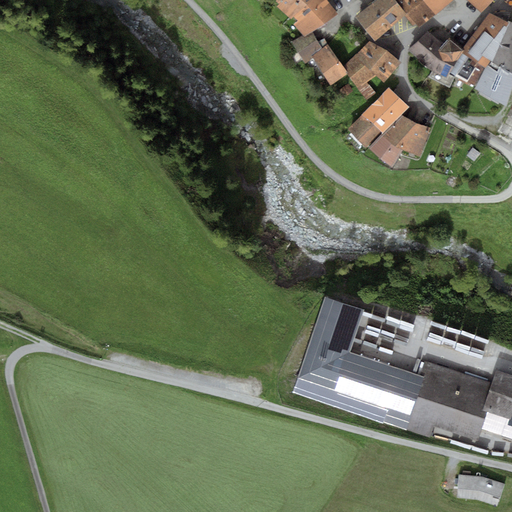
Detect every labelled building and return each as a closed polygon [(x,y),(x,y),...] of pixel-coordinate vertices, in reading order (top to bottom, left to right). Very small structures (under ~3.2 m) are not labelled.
[(276,0),(276,1),(279,4),(277,6),(290,18),(293,15),(310,0),(276,0)] [(310,0),(293,15),(298,21),(293,24),(304,37),(312,32),(338,14),(327,0),(310,0)] [(394,0),(376,0),(356,16),(375,40),(406,14),(394,0)] [(436,14),(424,0),(396,0),(419,27),(436,14)] [(424,0),(436,14),(453,0),(424,0)] [(468,0),(480,11),(491,0),(468,0)] [(489,13),(450,73),(474,85),(477,79),(478,80),(487,65),(490,67),(492,62),(509,22),(489,13)] [(511,72),(511,22),(509,22),(492,62),(499,66),(511,72)] [(427,31),(408,50),(431,70),(427,76),(450,88),(454,78),(448,74),(464,50),(449,38),(444,44),(427,31)] [(304,37),(293,43),(304,61),(312,56),(322,48),(312,32),(304,37)] [(386,50),(369,41),(357,53),(376,75),(384,82),(401,62),(386,50)] [(322,48),(312,56),(313,57),(307,61),(313,69),(318,65),(330,85),(347,73),(328,44),(322,48)] [(346,65),(347,71),(359,90),(368,84),(367,82),(376,75),(357,53),(346,65)] [(474,89),(506,106),(511,86),(511,72),(499,66),(492,62),(490,67),(487,65),(474,89)] [(349,84),(339,90),(344,97),(353,91),(349,84)] [(368,84),(359,90),(366,100),(376,93),(368,84)] [(388,88),(363,114),(381,132),(409,107),(388,88)] [(381,132),(363,114),(347,129),(367,146),(381,132)] [(420,156),(431,127),(404,116),(383,136),(403,150),(420,156)] [(383,136),(369,148),(392,169),(403,150),(383,136)] [(472,147),(466,155),(474,161),(480,153),(472,147)] [(335,392),(349,352),(363,311),(326,298),(298,379),(335,392)] [(445,346),(466,352),(466,359),(477,358),(477,361),(484,361),(490,342),(473,337),(465,337),(464,325),(446,320),(437,317),(430,341),(430,345),(437,347),(445,346)] [(374,405),(388,365),(349,352),(335,392),(374,405)] [(490,382),(430,362),(425,377),(419,396),(484,417),(486,410),(510,418),(511,413),(511,374),(495,369),(490,382)] [(407,430),(425,377),(388,365),(374,405),(384,408),(380,420),(407,430)] [(484,417),(419,396),(407,430),(430,437),(433,426),(476,440),(480,428),(505,436),(510,418),(486,410),(484,417)] [(459,495),(478,497),(498,504),(505,484),(482,476),(459,475),(459,495)] [(511,493),(504,492),(502,501),(511,504),(511,502),(511,493)]
